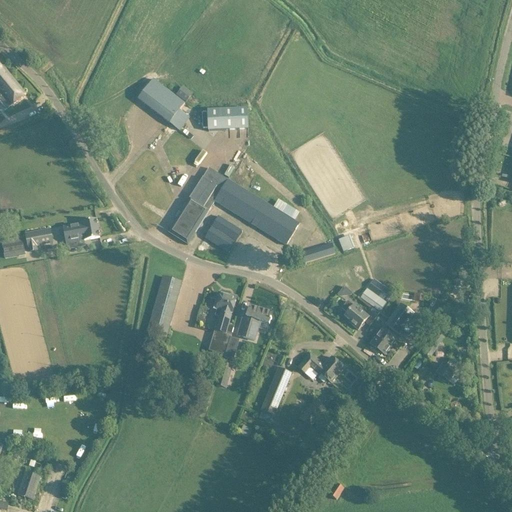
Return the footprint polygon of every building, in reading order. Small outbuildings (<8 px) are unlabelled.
[(0,62),(0,84),(11,76),(0,62)] [(11,107),(19,101),(26,95),(11,76),(0,84),(0,99),(3,97),(11,107)] [(153,80),(138,100),(170,124),(180,111),(185,104),(153,80)] [(181,89),(176,95),(186,103),(191,96),(181,89)] [(208,131),(249,130),(248,109),(207,111),(208,131)] [(180,111),(170,124),(176,129),(177,129),(179,131),(189,118),(180,111)] [(188,246),(215,202),(229,181),(210,168),(168,233),(188,246)] [(286,246),(299,225),(229,181),(215,202),(286,246)] [(205,238),(211,242),(229,253),(242,232),(218,217),(205,238)] [(81,225),(64,228),(66,243),(78,241),(78,238),(83,237),(84,241),(85,241),(100,238),(97,220),(80,223),(81,225)] [(36,246),(53,243),(50,230),(26,234),(30,252),(37,250),(36,246)] [(351,235),(340,240),(345,252),(356,248),(351,235)] [(3,247),(5,259),(25,255),(23,243),(3,247)] [(304,254),(307,263),(335,254),(333,245),(304,254)] [(166,339),(180,292),(182,283),(163,277),(147,334),(166,339)] [(361,298),(380,312),(393,293),(374,280),(361,298)] [(225,356),(230,338),(234,326),(229,324),(237,298),(222,294),(220,300),(218,300),(215,309),(221,311),(210,351),(225,356)] [(349,323),(358,330),(369,317),(355,305),(354,306),(348,302),(342,309),(348,314),(345,317),(350,321),(349,323)] [(399,335),(414,314),(400,304),(385,325),(399,335)] [(248,317),(244,316),(238,336),(255,341),(261,322),(270,325),(271,321),(272,321),(272,320),(271,319),(273,314),(255,308),(255,307),(254,306),(253,308),(250,307),(248,317)] [(379,313),(372,308),(368,313),(372,316),(366,323),(370,326),(379,313)] [(385,355),(396,340),(383,330),(371,346),(385,355)] [(233,361),(239,341),(230,338),(225,356),(224,358),(233,361)] [(427,362),(441,341),(436,338),(422,358),(427,362)] [(310,354),(298,369),(313,381),(318,376),(319,377),(321,375),(332,384),(345,369),(332,358),(324,366),(310,354)] [(447,381),(450,383),(454,386),(461,377),(457,374),(457,373),(454,371),(459,364),(452,359),(447,366),(444,364),(437,375),(440,377),(439,379),(445,383),(447,381)] [(223,364),(216,386),(226,389),(232,366),(223,364)] [(289,373),(277,368),(261,411),(273,415),(289,373)] [(36,410),(47,409),(46,399),(35,400),(36,410)] [(325,409),(316,402),(301,420),(309,427),(325,409)] [(96,412),(93,421),(105,425),(108,415),(96,412)] [(40,441),(41,431),(26,430),(25,440),(40,441)] [(97,444),(101,437),(91,431),(87,438),(97,444)] [(18,495),(24,497),(33,501),(41,478),(26,473),(18,495)] [(338,485),(336,488),(330,496),(337,500),(344,489),(338,485)]
